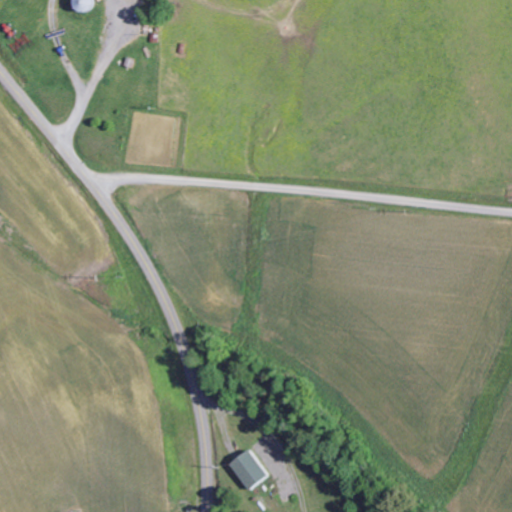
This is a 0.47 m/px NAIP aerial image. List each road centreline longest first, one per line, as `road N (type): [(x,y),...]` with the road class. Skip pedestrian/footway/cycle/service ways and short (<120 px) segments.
road 1 (secondary): [(207,511),(198,381),(160,284),(129,230),(0,67)]
road 2 (residential): [(91,179),(183,179),(511,210)]
